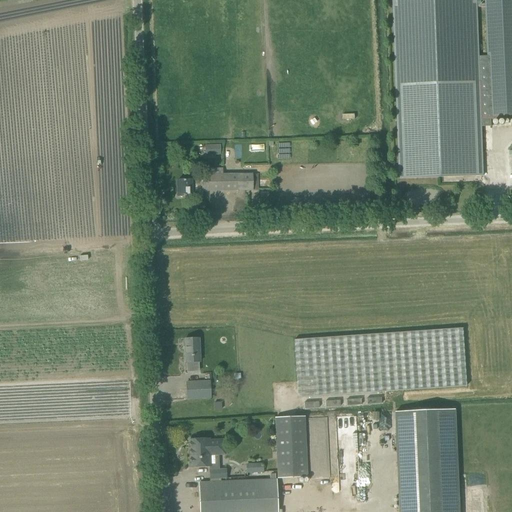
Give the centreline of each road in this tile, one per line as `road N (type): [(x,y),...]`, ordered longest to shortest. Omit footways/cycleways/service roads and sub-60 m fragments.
road 1 (unclassified): [(144,234),(511,218)]
road 2 (unclassified): [(157,511),(144,234)]
road 3 (unclassified): [(144,234),(132,0)]
